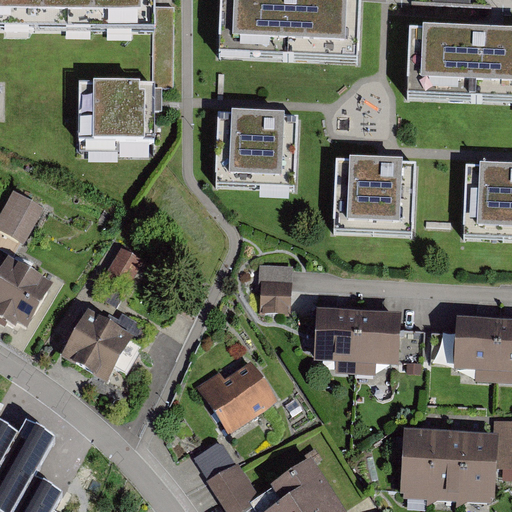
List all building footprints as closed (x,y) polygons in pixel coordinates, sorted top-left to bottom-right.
[(158,0),(0,0),(0,39),(158,40),(158,0)] [(367,3),(255,0),(228,0),(227,62),(365,65),(367,3)] [(511,47),(413,45),(412,107),(511,109),(511,47)] [(157,91),(80,91),(80,159),(156,159),(157,91)] [(300,127),(218,124),(216,194),(298,196),(300,127)] [(418,174),(340,170),(337,236),(415,240),(418,174)] [(511,179),(469,178),(467,245),(511,246),(511,179)] [(45,222),(13,205),(0,228),(0,243),(25,257),(45,222)] [(96,302),(118,315),(128,298),(126,297),(144,268),(122,255),(104,284),(106,285),(96,302)] [(291,314),(293,268),(261,266),(260,285),(262,285),(261,313),(291,314)] [(55,301),(9,274),(0,289),(0,332),(16,342),(19,338),(30,344),(55,301)] [(337,308),(318,307),(315,360),(424,365),(426,334),(402,332),(403,311),(384,310),(384,303),(337,301),(337,308)] [(511,372),(511,311),(478,309),(478,317),(458,315),(457,335),(433,334),(431,368),(511,372)] [(66,360),(62,367),(108,394),(117,379),(128,385),(156,339),(124,320),(120,326),(112,321),(106,331),(83,317),(60,357),(66,360)] [(278,402),(252,362),(226,380),(221,373),(198,388),(229,434),(278,402)] [(20,431),(0,419),(0,508),(6,511),(56,511),(69,490),(37,472),(58,435),(27,418),(20,431)] [(511,422),(495,422),(495,432),(500,433),(498,469),(511,469),(511,422)] [(495,432),(405,427),(401,493),(405,493),(404,499),(492,504),(492,497),(496,498),(498,469),(500,433),(495,432)] [(223,442),(194,459),(209,483),(237,465),(223,442)] [(348,511),(313,457),(272,484),(275,487),(260,497),(251,503),(252,506),(249,508),(251,511),(348,511)] [(239,463),(237,465),(209,483),(227,511),(242,511),(249,508),(252,506),(251,503),(260,497),(239,463)]
